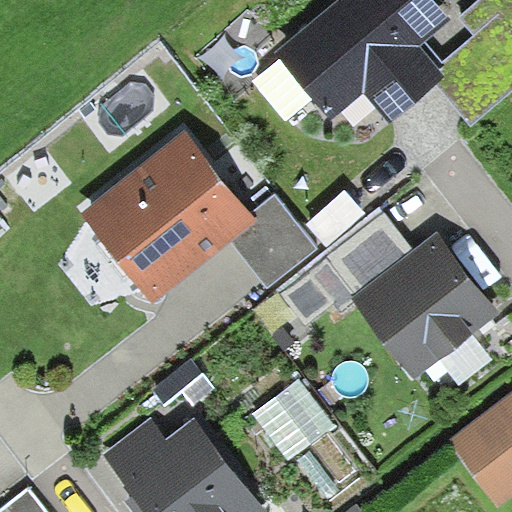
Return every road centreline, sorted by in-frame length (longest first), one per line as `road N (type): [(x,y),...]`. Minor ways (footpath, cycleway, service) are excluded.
road 1 (residential): [(404,119),(511,258)]
road 2 (residential): [(2,390),(94,511)]
